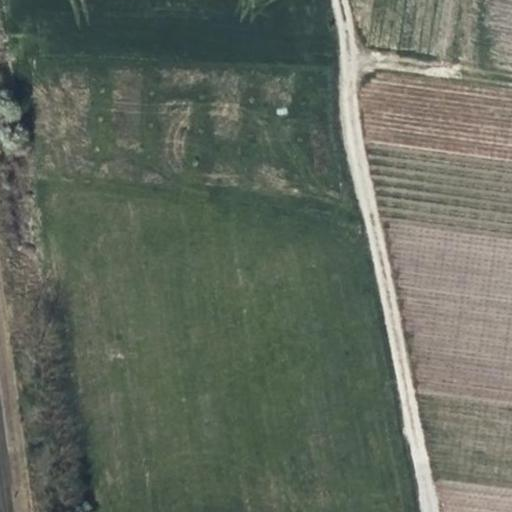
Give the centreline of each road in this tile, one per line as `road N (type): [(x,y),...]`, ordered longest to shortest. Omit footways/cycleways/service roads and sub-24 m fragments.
road 1 (track): [(339,0),(358,149),(432,511)]
road 2 (track): [(0,343),(22,511)]
